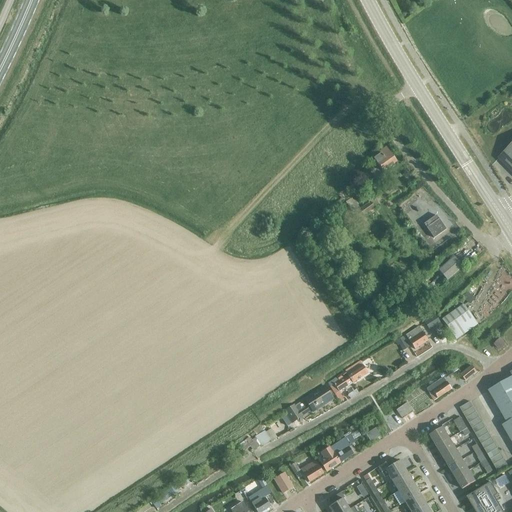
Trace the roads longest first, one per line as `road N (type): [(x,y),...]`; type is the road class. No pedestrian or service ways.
road 1 (residential): [(495,370),(438,347),(163,511)]
road 2 (unclassified): [(511,236),(488,243),(395,142),(390,109),(416,87)]
road 3 (tertiary): [(501,214),(416,87)]
road 4 (residential): [(303,498),(405,432)]
